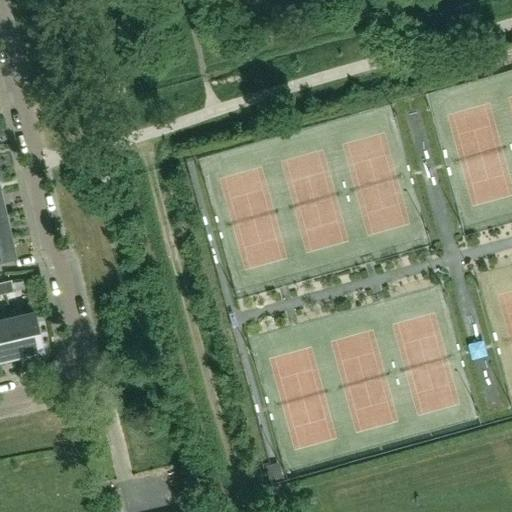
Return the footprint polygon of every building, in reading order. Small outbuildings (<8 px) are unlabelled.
[(0,238),(9,237),(4,215),(0,215),(0,238)] [(0,261),(14,259),(9,237),(0,238),(0,261)] [(2,282),(5,294),(13,292),(10,281),(2,282)] [(34,314),(11,319),(20,356),(43,351),(34,314)] [(11,319),(0,321),(0,360),(20,356),(11,319)]
